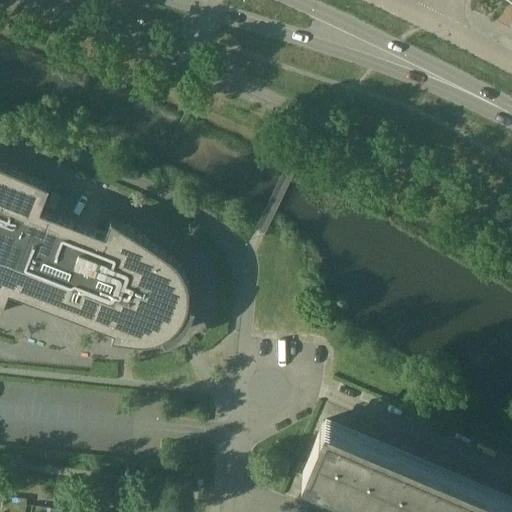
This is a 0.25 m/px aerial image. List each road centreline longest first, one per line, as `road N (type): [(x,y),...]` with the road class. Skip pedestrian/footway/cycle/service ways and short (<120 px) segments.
road 1 (primary): [(179,0),(502,114)]
road 2 (primary): [(502,114),(280,0)]
road 3 (residential): [(231,511),(244,277)]
